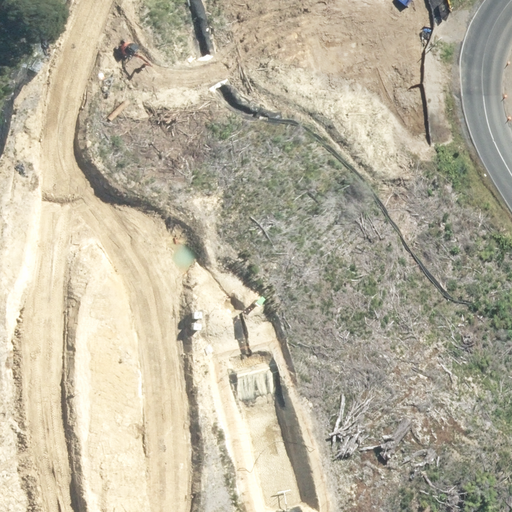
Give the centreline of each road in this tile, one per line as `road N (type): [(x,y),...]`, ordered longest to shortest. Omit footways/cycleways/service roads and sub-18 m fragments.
road 1 (trunk): [(242,511),(379,232),(510,0)]
road 2 (trunk): [(202,511),(302,295),(303,252),(283,205),(211,123),(198,80)]
road 3 (trunk): [(503,87),(301,511)]
road 4 (trunk): [(198,80),(260,135),(296,152),(341,151),(380,130),(410,96),(469,0)]
